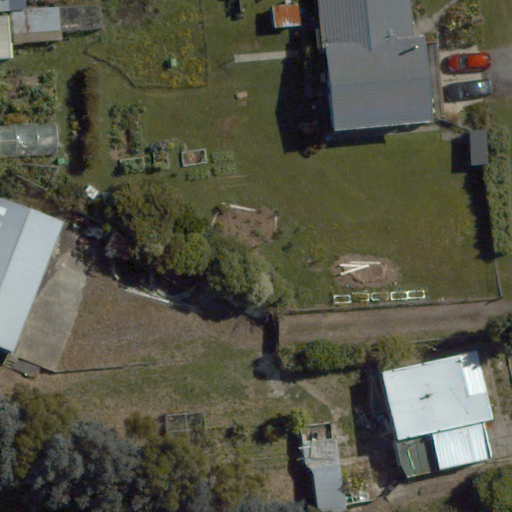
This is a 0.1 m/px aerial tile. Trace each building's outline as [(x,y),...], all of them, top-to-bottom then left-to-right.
[(0,0),(0,16),(10,16),(13,45),(111,36),(107,0),(0,0)] [(395,35),(299,39),(330,209),(403,206),(395,35)] [(119,308),(0,267),(0,419),(56,435),(119,308)] [(270,326),(274,364),(497,342),(493,304),(270,326)] [(338,502),(333,397),(299,399),(304,503),(338,502)] [(474,511),(472,430),(366,449),(381,511),(474,511)] [(289,434),(202,435),(202,471),(289,471),(289,434)]
